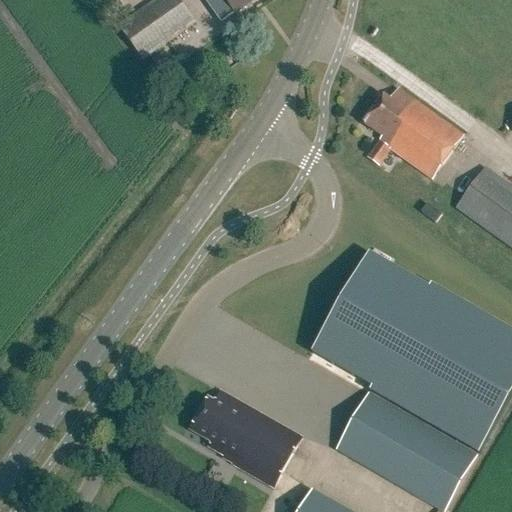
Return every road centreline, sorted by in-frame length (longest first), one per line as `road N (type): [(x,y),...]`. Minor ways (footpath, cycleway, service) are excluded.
road 1 (unclassified): [(78,511),(215,289),(323,227),(330,187),(320,172),(256,127)]
road 2 (secondary): [(0,482),(256,127)]
road 3 (secondary): [(256,127),(320,0)]
